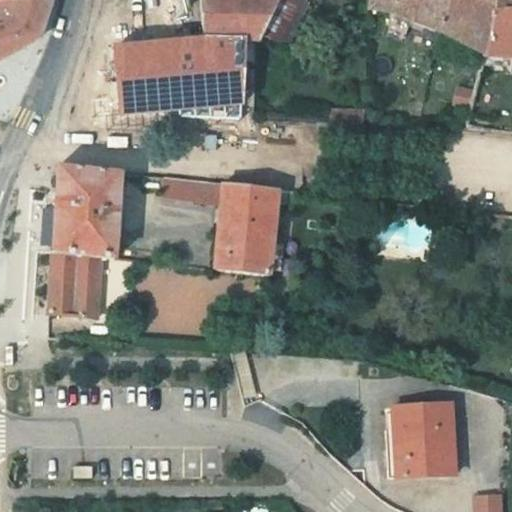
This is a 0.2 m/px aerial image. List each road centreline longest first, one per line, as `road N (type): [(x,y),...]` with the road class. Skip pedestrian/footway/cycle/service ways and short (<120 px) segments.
road 1 (residential): [(346,511),(257,441),(0,432)]
road 2 (primary): [(68,7),(0,186)]
